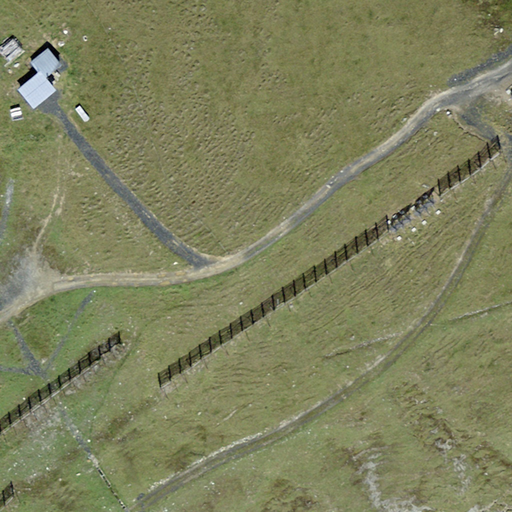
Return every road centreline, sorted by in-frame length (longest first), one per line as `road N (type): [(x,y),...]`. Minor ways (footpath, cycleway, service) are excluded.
road 1 (track): [(511,171),(426,322),(351,387),(133,511)]
road 2 (track): [(511,57),(217,267)]
